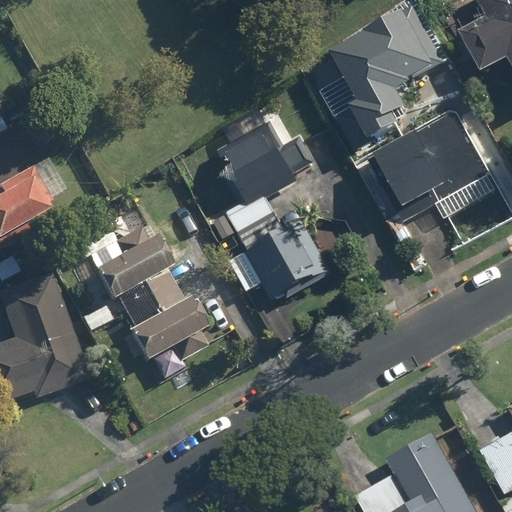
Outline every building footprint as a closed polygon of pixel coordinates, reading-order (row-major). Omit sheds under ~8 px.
[(511,0),(479,0),(491,19),(466,35),(491,77),(511,64),(511,0)] [(342,56),(385,125),(453,83),(410,14),(342,56)] [(0,132),(9,128),(4,119),(6,118),(0,107),(0,132)] [(495,182),(457,116),(374,163),(412,230),(495,182)] [(326,170),(301,124),(229,163),(254,209),(326,170)] [(0,253),(59,219),(46,196),(50,194),(34,166),(1,185),(8,197),(0,202),(0,253)] [(217,224),(228,244),(242,236),(253,255),(236,265),(253,294),(268,285),(280,306),(324,281),(320,274),(329,269),(303,224),(289,232),(272,202),(254,212),(249,205),(217,224)] [(118,243),(107,224),(71,245),(81,264),(118,243)] [(113,303),(121,299),(138,332),(133,335),(147,364),(213,331),(196,296),(186,301),(172,274),(180,270),(165,239),(98,272),(113,303)] [(28,271),(17,252),(0,262),(0,281),(3,286),(28,271)] [(94,384),(54,275),(0,295),(0,297),(3,305),(0,306),(0,402),(2,409),(35,396),(38,405),(94,384)] [(107,308),(82,320),(90,337),(115,324),(107,308)] [(481,511),(440,436),(393,461),(397,470),(356,493),(366,511),(481,511)] [(511,511),(511,436),(485,451),(511,498),(500,504),(504,511),(511,511)]
